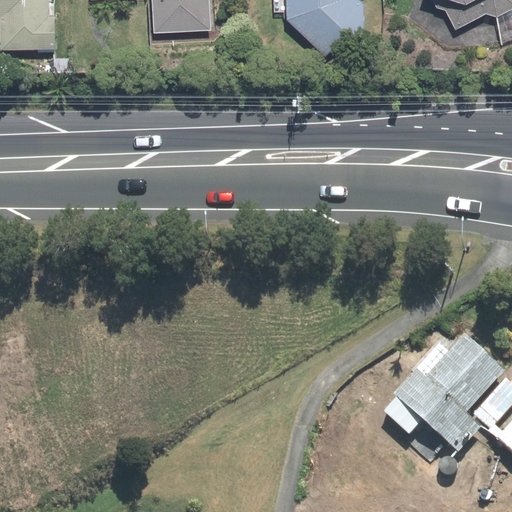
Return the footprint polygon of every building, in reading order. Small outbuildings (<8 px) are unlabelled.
[(0,0),(0,37),(0,52),(56,50),(54,0),(0,0)] [(214,32),(212,0),(90,0),(91,1),(101,0),(152,0),(155,35),(214,32)] [(287,0),(287,20),(327,58),(339,45),(365,44),(365,2),(362,0),(287,0)] [(511,0),(439,0),(456,30),(486,14),(499,18),(511,21),(511,0)] [(441,347),(395,399),(459,456),(483,430),(468,417),(506,375),(465,339),(450,355),(441,347)] [(511,427),(498,443),(511,454),(511,427)]
